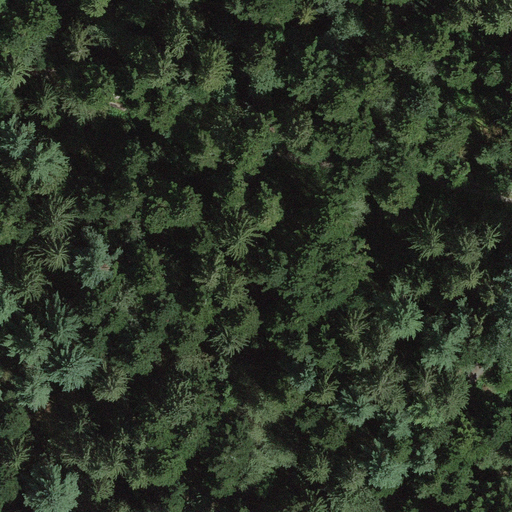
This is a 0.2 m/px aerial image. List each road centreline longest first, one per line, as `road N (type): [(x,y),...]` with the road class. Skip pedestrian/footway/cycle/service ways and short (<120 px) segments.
road 1 (track): [(0,53),(179,125),(511,194)]
road 2 (track): [(511,328),(343,511)]
